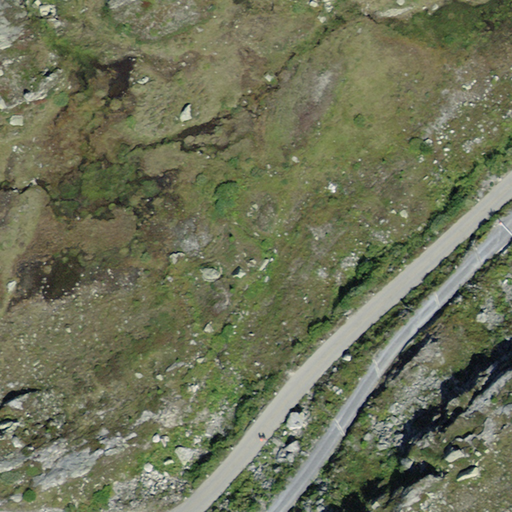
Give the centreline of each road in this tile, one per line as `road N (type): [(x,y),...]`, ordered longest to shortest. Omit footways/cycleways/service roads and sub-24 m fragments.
road 1 (unclassified): [(184,511),(318,362),(511,181)]
road 2 (track): [(511,222),(386,354),(274,511)]
